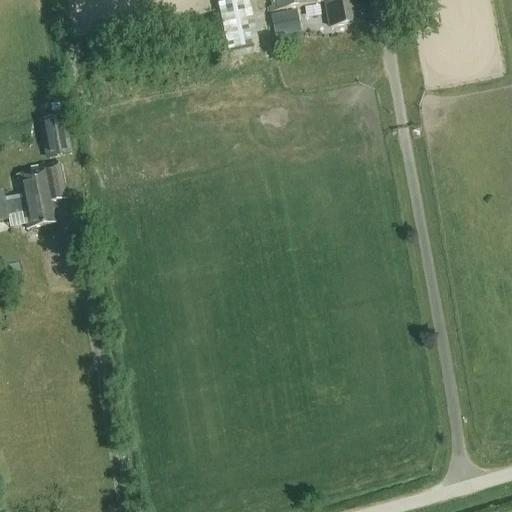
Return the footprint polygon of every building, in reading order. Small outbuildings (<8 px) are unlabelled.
[(218,0),(227,52),(260,46),(252,0),(244,0),(243,0),(218,0)] [(267,0),(270,15),(320,6),(320,5),(325,4),(330,31),(362,25),(357,0),(267,0)] [(276,40),(301,34),(296,12),(271,17),(276,40)] [(50,162),(72,157),(63,114),(41,119),(50,162)] [(54,203),(67,200),(59,165),(41,169),(41,172),(16,178),(20,195),(5,198),(4,192),(0,192),(0,223),(10,221),(7,204),(21,201),(24,215),(28,214),(30,225),(26,226),(27,230),(60,223),(54,203)]
